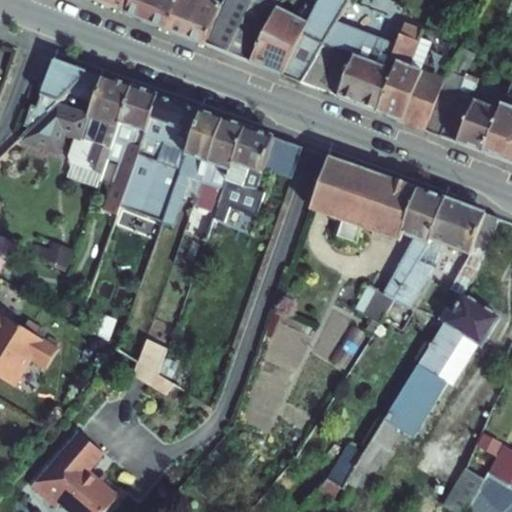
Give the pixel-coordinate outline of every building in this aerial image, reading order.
[(112,0),(109,8),(126,14),(132,0),(112,0)] [(132,0),(126,14),(168,31),(180,0),(132,0)] [(180,0),(168,31),(185,37),(201,0),(180,0)] [(201,0),(185,37),(206,45),(221,9),(226,0),(201,0)] [(226,0),(221,9),(206,45),(252,63),(280,9),(284,0),(283,0),(226,0)] [(300,19),(280,9),(252,63),(302,84),(324,45),(337,23),(350,1),(349,0),(319,0),(314,11),(306,7),(300,19)] [(358,31),(337,23),(324,45),(349,54),(358,31)] [(427,60),(434,44),(422,39),(425,33),(406,26),(398,47),(392,62),(398,65),(379,113),(426,132),(446,81),(422,72),(427,60)] [(392,62),(398,47),(358,31),(349,54),(324,45),(302,84),(379,113),(398,65),(392,62)] [(466,78),(467,74),(476,54),(461,48),(452,66),(451,69),(450,71),(466,78)] [(87,72),(56,60),(38,108),(33,106),(26,126),(32,128),(55,106),(68,93),(86,76),(87,72)] [(450,71),(451,69),(427,60),(422,72),(446,81),(450,71)] [(484,153),(500,111),(469,98),(470,94),(475,92),(480,79),(467,74),(466,78),(450,71),(446,81),(426,132),(484,153)] [(69,156),(73,163),(102,174),(103,174),(109,160),(134,88),(104,78),(87,72),(86,76),(68,93),(95,103),(89,118),(55,106),(32,128),(21,138),(57,151),(64,133),(76,137),(69,156)] [(117,216),(121,207),(159,97),(134,88),(109,160),(121,164),(114,182),(116,182),(105,211),(117,216)] [(182,171),(153,159),(160,140),(189,152),(203,113),(159,97),(121,207),(164,223),(182,171)] [(500,111),(484,153),(511,163),(511,107),(503,104),(500,111)] [(196,199),(203,182),(224,120),(203,113),(189,152),(182,171),(164,223),(164,224),(173,228),(184,195),(196,199)] [(224,120),(203,182),(196,199),(194,205),(217,213),(247,128),(224,120)] [(234,208),(259,217),(267,195),(258,192),(265,169),(293,178),(303,148),(247,128),(217,213),(208,237),(214,239),(219,224),(227,227),(234,208)] [(338,236),(357,243),(362,228),(401,241),(403,234),(419,189),(331,158),(313,210),(344,221),(338,236)] [(102,174),(73,163),(68,178),(97,188),(102,174)] [(419,189),(403,234),(416,241),(385,296),(394,301),(430,245),(447,199),(419,189)] [(483,264),(500,219),(447,199),(430,245),(394,301),(410,309),(433,267),(443,245),(471,255),(452,288),(464,295),(464,294),(483,264)] [(0,271),(16,244),(0,234),(0,271)] [(75,250),(53,241),(45,260),(67,269),(75,250)] [(381,325),(394,301),(385,296),(370,287),(357,312),(381,325)] [(387,451),(400,430),(415,438),(448,384),(453,387),(480,345),(483,347),(501,318),(464,294),(464,295),(371,441),(382,448),(387,451)] [(0,377),(15,387),(32,360),(47,369),(59,350),(57,349),(46,342),(42,339),(25,329),(0,313),(0,377)] [(30,322),(25,329),(42,339),(46,333),(30,322)] [(49,337),(46,342),(57,349),(60,344),(49,337)] [(143,351),(138,363),(160,376),(168,350),(147,343),(143,351)] [(119,351),(138,363),(143,351),(121,344),(119,351)] [(57,508),(61,505),(89,472),(105,454),(79,432),(32,487),(57,508)] [(364,453),(345,483),(357,489),(363,477),(382,448),(371,441),(364,453)] [(349,444),(328,478),(342,487),(345,483),(364,453),(349,444)] [(511,449),(503,445),(489,473),(511,485),(511,483),(511,449)] [(468,511),(487,480),(466,467),(443,506),(452,511),(468,511)] [(69,511),(106,511),(123,492),(104,475),(99,481),(89,472),(61,505),(69,511)]
